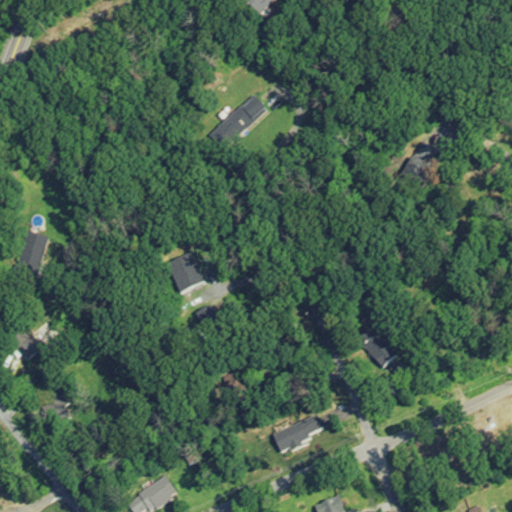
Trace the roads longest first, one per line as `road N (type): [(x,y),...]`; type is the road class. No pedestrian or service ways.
road 1 (residential): [(209,511),(511,378)]
road 2 (residential): [(399,511),(273,273)]
